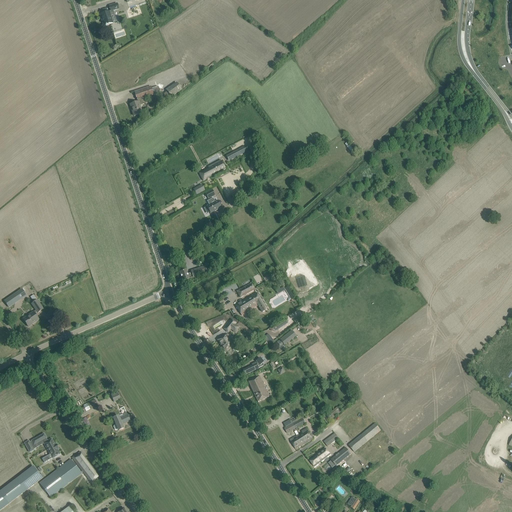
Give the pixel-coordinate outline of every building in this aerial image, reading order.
[(119,9),(117,4),(109,6),(110,10),(111,11),(100,15),(101,18),(102,18),(103,21),(102,21),(104,26),(105,26),(107,26),(107,25),(113,23),(112,23),(117,21),(114,15),(115,15),(113,11),(119,9)] [(161,99),(164,103),(171,98),(182,90),(176,83),(165,91),(166,92),(163,94),(165,96),(161,99)] [(134,92),(137,100),(145,97),(153,95),(151,89),(150,87),(134,92)] [(145,97),(137,100),(137,103),(130,105),(132,110),(134,116),(142,114),(139,106),(147,103),(145,97)] [(236,158),(234,153),(226,158),(228,162),(229,162),(234,159),(236,158)] [(202,178),(203,181),(225,169),(221,160),(208,167),(209,169),(203,172),(205,176),(202,178)] [(197,196),(205,191),(202,185),(193,190),(197,196)] [(212,190),(205,194),(207,197),(208,199),(215,195),(212,190)] [(209,205),(207,207),(208,210),(210,214),(222,208),(218,201),(215,202),(214,198),(207,202),(209,205)] [(207,273),(214,270),(205,248),(199,251),(205,266),(199,268),(201,275),(207,273)] [(183,281),(194,278),(194,277),(198,276),(201,275),(199,268),(191,271),(191,273),(187,274),(186,270),(180,273),(183,281)] [(240,298),(255,290),(251,283),(236,291),(240,298)] [(9,308),(18,301),(21,300),(21,299),(20,298),(25,295),(26,296),(22,290),(7,300),(4,301),(9,308)] [(256,293),(240,303),(236,306),(242,316),(246,313),(258,306),(262,313),(266,310),(256,293)] [(43,309),(37,300),(32,304),(38,313),(43,309)] [(33,312),(23,319),(28,327),(39,320),(33,312)] [(231,329),(235,332),(238,328),(234,325),(236,323),(232,320),(225,328),(229,331),(231,329)] [(292,331),(280,340),(283,345),(284,345),(296,336),(292,331)] [(268,334),(265,337),(271,344),(274,341),(268,334)] [(230,343),(227,339),(229,337),(227,335),(225,336),(218,340),(225,352),(232,347),(232,346),(234,345),(232,341),(230,343)] [(256,363),(252,364),(252,366),(243,370),(245,375),(259,368),(264,366),(263,363),(260,358),(256,361),(258,364),(257,365),(256,363)] [(269,397),(259,377),(248,382),(258,402),(269,397)] [(290,394),(292,399),(302,395),(300,390),(290,394)] [(121,400),(118,393),(111,396),(114,403),(121,400)] [(84,412),(86,411),(98,405),(95,399),(88,403),(83,406),(84,407),(82,408),(84,412)] [(332,419),(333,418),(334,418),(341,412),(337,407),(330,414),(330,415),(329,416),(332,419)] [(119,431),(123,429),(122,425),(130,422),(126,413),(113,418),(116,424),(113,427),(115,430),(118,430),(119,431)] [(298,421),(297,419),(297,417),(291,420),(297,430),(298,430),(297,428),(306,424),(303,419),(298,421)] [(283,425),(287,433),(294,429),(295,431),(297,430),(291,420),(283,425)] [(376,424),(375,423),(363,434),(349,445),(354,452),(357,450),(381,430),(376,424)] [(302,432),(299,434),(294,437),(290,440),(296,449),(305,444),(313,440),(312,438),(311,435),(306,428),(302,431),(302,432)] [(50,455),(42,459),(44,463),(52,459),(60,454),(58,450),(59,450),(58,448),(57,448),(56,447),(57,446),(56,445),(55,445),(51,439),(48,441),(46,439),(47,438),(44,434),(31,441),(34,446),(43,441),(44,443),(50,455)] [(339,439),(334,434),(329,438),(333,444),(339,439)] [(34,450),(29,441),(25,444),(30,453),(34,450)] [(352,455),(346,448),(331,460),(337,466),(352,455)] [(310,461),(314,467),(331,455),(326,449),(310,461)] [(82,473),(83,472),(91,483),(99,476),(80,452),(72,458),(82,471),(81,472),(82,473)] [(71,461),(40,484),(50,498),(68,485),(81,474),(71,461)] [(0,510),(9,504),(43,479),(33,466),(0,491),(0,510)] [(352,497),(348,504),(351,506),(351,507),(355,510),(360,502),(356,500),(352,497)]
